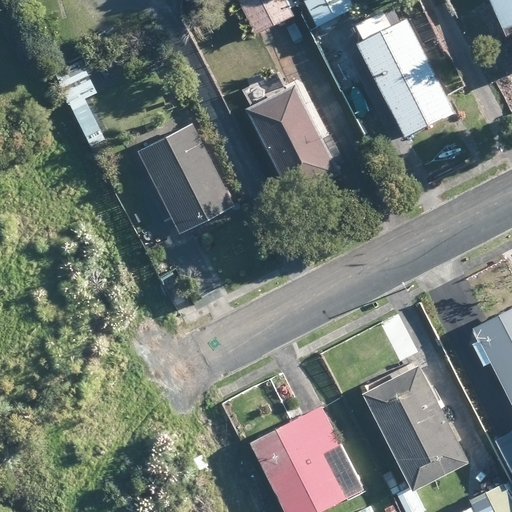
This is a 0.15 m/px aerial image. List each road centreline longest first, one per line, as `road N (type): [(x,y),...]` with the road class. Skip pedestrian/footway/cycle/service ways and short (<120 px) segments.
road 1 (residential): [(157,384),(511,201)]
road 2 (track): [(64,511),(157,384)]
